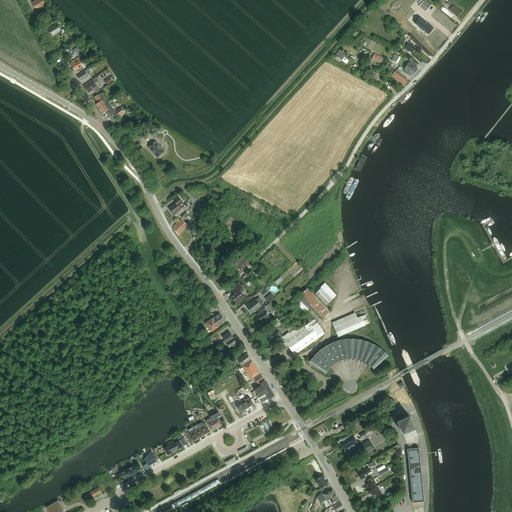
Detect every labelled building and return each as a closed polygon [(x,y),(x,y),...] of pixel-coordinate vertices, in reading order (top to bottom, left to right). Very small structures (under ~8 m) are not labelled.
[(36,0),(32,3),(35,8),(37,7),(37,9),(45,4),(42,0),(36,0)] [(426,12),(431,5),(424,0),(419,6),(426,12)] [(458,18),(464,11),(455,3),(449,10),(458,18)] [(447,13),(448,11),(443,7),(441,6),(439,8),(441,9),(446,14),(447,13)] [(433,7),(429,12),(434,16),(437,11),(433,7)] [(379,9),(377,12),(383,17),(386,14),(379,9)] [(440,12),(435,20),(449,30),(455,22),(440,12)] [(58,26),(63,23),(59,18),(53,22),(55,25),(49,29),(50,30),(48,31),(51,35),(52,34),(53,35),(60,30),(58,26)] [(423,19),(417,25),(428,34),(433,28),(423,19)] [(65,33),(70,30),(67,26),(63,28),(63,29),(60,30),(63,34),(65,32),(65,33)] [(412,53),(412,52),(416,48),(409,42),(409,43),(406,40),(404,42),(407,45),(404,47),(409,51),(409,50),(412,53)] [(344,57),(346,54),(341,51),(337,57),(342,60),(344,57)] [(380,64),(383,58),(374,54),(371,59),(380,64)] [(394,55),(392,58),(393,59),(392,61),(397,64),(401,58),(395,55),(394,55)] [(72,68),(84,62),(84,61),(81,63),(78,58),(71,62),(72,64),(70,65),(72,68)] [(415,72),(418,68),(417,67),(417,66),(410,61),(406,66),(415,72)] [(88,63),(86,64),(85,64),(84,62),(72,68),(74,72),(76,71),(77,72),(89,65),(88,63)] [(413,76),(415,72),(406,66),(403,71),(411,76),(412,75),(413,76)] [(88,69),(80,74),(80,75),(78,76),(80,80),(81,80),(82,81),(89,76),(88,75),(90,73),(88,69)] [(408,79),(395,71),(391,77),(404,85),(408,79)] [(93,80),(83,86),(87,91),(88,90),(89,92),(92,90),(92,91),(95,89),(95,88),(96,87),(97,86),(95,83),(93,80)] [(105,104),(108,102),(105,97),(102,93),(97,96),(97,95),(93,98),(97,103),(95,104),(99,109),(105,104)] [(116,111),(109,102),(108,102),(105,104),(99,109),(102,113),(104,112),(108,117),(112,114),(116,111)] [(404,102),(390,116),(394,120),(407,105),(404,102)] [(122,112),(120,109),(113,114),(115,117),(122,112)] [(375,134),(368,145),(367,147),(367,149),(368,150),(370,149),(372,148),(380,137),(381,135),(378,133),(375,134)] [(160,146),(155,140),(148,147),(157,157),(164,151),(160,146)] [(362,155),(355,170),(360,172),(367,158),(362,155)] [(351,176),(344,189),(349,192),(355,178),(351,176)] [(179,205),(182,202),(177,196),(173,200),(175,202),(168,208),(173,214),(181,208),(179,205)] [(203,204),(200,207),(204,212),(210,206),(206,201),(203,204)] [(183,221),(181,219),(173,226),(175,227),(173,229),(178,235),(187,226),(183,221)] [(235,249),(241,255),(244,252),(237,246),(235,249)] [(243,254),(238,259),(245,266),(250,261),(243,254)] [(238,259),(233,264),(240,271),(245,266),(238,259)] [(255,281),(261,287),(268,281),(262,275),(255,281)] [(236,293),(231,297),(237,304),(245,297),(241,293),(244,290),(239,284),(232,289),(236,293)] [(332,299),(336,295),(325,284),(321,288),(332,299)] [(330,311),(322,302),(308,288),(300,295),(304,299),(298,304),(306,313),(312,308),(322,318),(330,311)] [(326,305),(329,302),(332,299),(321,288),(315,293),(326,305)] [(272,293),(266,298),(268,301),(275,296),(272,293)] [(247,306),(252,312),(261,305),(256,299),(250,303),(247,305),(247,306)] [(275,308),(271,302),(266,305),(270,312),(274,310),(273,310),(275,308)] [(269,315),(263,308),(260,310),(261,312),(257,314),(261,321),(269,315)] [(212,318),(206,322),(212,331),(218,326),(225,321),(220,313),(213,318),(212,318)] [(273,331),(269,333),(270,334),(272,338),(273,340),(277,337),(276,336),(278,335),(281,334),(277,328),(282,324),(281,322),(286,318),(283,314),(273,322),(276,326),(272,329),(273,331)] [(341,318),(332,322),(334,328),(338,337),(366,325),(365,324),(368,323),(365,315),(362,316),(344,324),(341,318)] [(206,323),(205,323),(202,317),(197,320),(195,322),(199,328),(206,323)] [(289,332),(282,337),(284,340),(294,354),(312,342),(313,342),(318,339),(317,338),(318,337),(319,337),(312,328),(313,327),(313,326),(317,323),(315,319),(314,320),(313,319),(311,320),(309,318),(303,322),(305,325),(300,328),(299,326),(296,328),(296,327),(295,328),(292,323),(286,328),(289,332)] [(225,340),(222,343),(223,344),(233,337),(230,332),(223,337),(225,340)] [(233,337),(223,344),(224,346),(227,344),(230,347),(237,343),(233,337)] [(309,361),(326,372),(329,367),(334,364),(336,362),(337,361),(339,360),(341,360),(346,358),(347,358),(349,358),(353,358),(357,358),(358,359),(363,361),(366,362),(367,363),(370,364),(373,368),(387,355),(381,349),(377,347),(375,345),(369,342),(367,341),(364,341),(362,340),(359,339),(355,339),(352,339),(349,339),(345,339),(343,339),(339,340),(335,341),(333,342),(330,343),(328,344),(326,346),(324,347),(319,350),(317,352),(314,355),(309,361)] [(229,348),(222,353),(224,356),(231,352),(229,348)] [(243,355),(237,359),(239,362),(242,366),(251,359),(247,353),(243,355)] [(252,361),(242,367),(250,378),(251,380),(260,374),(260,373),(259,372),(252,361)] [(260,374),(251,380),(252,380),(255,378),(258,383),(264,379),(260,374)] [(274,395),(264,380),(260,383),(262,385),(255,389),(256,390),(251,392),(254,397),(257,395),(258,397),(261,403),(274,395)] [(246,401),(243,403),(247,411),(255,406),(250,397),(245,399),(246,401)] [(243,403),(237,406),(242,414),(247,411),(243,403)] [(216,415),(211,418),(212,419),(217,427),(222,424),(216,415)] [(409,415),(397,420),(402,432),(414,427),(409,415)] [(212,419),(207,422),(211,430),(217,427),(212,419)] [(202,422),(198,424),(199,426),(200,426),(204,434),(210,431),(206,423),(205,424),(204,424),(203,424),(202,422)] [(200,426),(195,429),(199,437),(204,434),(200,426)] [(190,432),(189,432),(194,440),(199,437),(195,429),(194,430),(190,432)] [(183,446),(187,444),(183,438),(164,448),(168,454),(183,446)] [(359,446),(355,438),(351,441),(351,440),(346,443),(342,445),(345,450),(344,450),(346,453),(346,452),(349,457),(361,450),(363,454),(374,448),(369,440),(359,446)] [(407,449),(410,475),(413,503),(424,502),(419,448),(407,449)] [(153,454),(144,459),(147,466),(157,461),(153,454)] [(136,472),(142,468),(139,462),(133,466),(136,472)] [(130,475),(136,472),(133,466),(127,469),(130,475)] [(364,468),(358,472),(361,479),(372,472),(369,468),(369,467),(369,468),(365,470),(364,468)] [(125,478),(130,475),(127,469),(121,472),(125,478)] [(321,488),(327,484),(322,475),(315,479),(321,488)] [(118,487),(124,484),(120,477),(115,479),(118,487)] [(368,491),(376,486),(374,484),(376,483),(372,478),(367,481),(369,484),(367,485),(368,487),(366,488),(368,491)] [(376,486),(368,491),(370,494),(371,493),(372,495),(374,494),(376,497),(382,494),(378,488),(377,489),(376,486)] [(89,498),(102,491),(99,487),(87,494),(89,498)] [(321,502),(326,499),(330,505),(339,500),(333,489),(324,494),(323,493),(323,492),(317,496),(321,502)] [(59,511),(63,510),(58,501),(47,507),(49,511),(59,511)] [(334,509),(333,509),(334,510),(335,510),(336,511),(337,511),(344,508),(340,501),(332,506),(334,509)]
